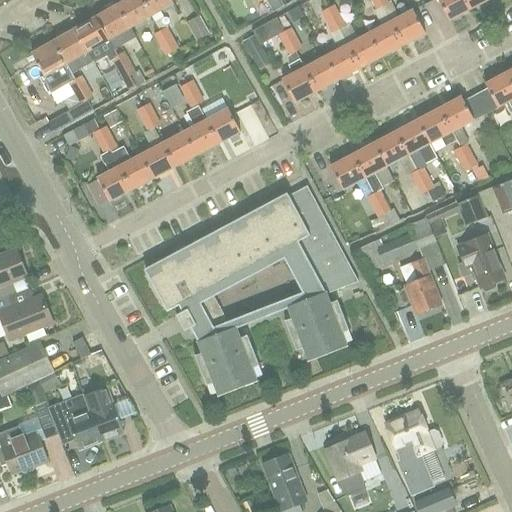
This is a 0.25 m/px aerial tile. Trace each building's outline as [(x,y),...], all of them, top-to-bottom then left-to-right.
[(151,16),(141,0),(126,0),(117,6),(130,28),(151,16)] [(173,4),(170,0),(141,0),(151,16),(155,22),(164,16),(161,11),(173,4)] [(283,5),(280,0),(266,0),(273,11),(283,5)] [(309,0),(297,0),(308,25),(318,21),(309,0)] [(402,45),(378,0),(370,0),(376,9),(373,10),(382,27),(368,34),(381,57),(402,45)] [(378,0),(402,45),(425,33),(413,10),(401,17),(391,0),(389,1),(388,0),(378,0)] [(438,0),(449,20),(471,8),(466,0),(438,0)] [(466,0),(471,8),(486,0),(466,0)] [(347,25),(334,4),(327,8),(338,29),(347,25)] [(117,6),(97,17),(110,40),(130,28),(117,6)] [(285,8),(270,16),(274,25),(290,18),(285,8)] [(338,29),(327,8),(320,12),(332,32),(338,29)] [(185,23),(197,41),(211,33),(200,14),(185,23)] [(97,17),(76,29),(89,52),(102,44),(110,40),(97,17)] [(303,48),(291,27),(284,31),(296,52),(303,48)] [(168,28),(154,36),(159,45),(165,41),(167,43),(174,39),(168,28)] [(89,52),(76,29),(53,42),(66,65),(67,64),(72,73),(94,62),(89,52)] [(277,35),(289,56),(296,52),(284,31),(277,35)] [(242,41),(258,69),(271,62),(255,34),(242,41)] [(381,57),(368,34),(347,45),(359,68),(381,57)] [(180,49),(174,39),(167,43),(165,41),(159,45),(167,57),(180,49)] [(66,65),(53,42),(31,54),(43,76),(39,79),(49,96),(69,84),(68,83),(74,80),(66,65)] [(359,68),(347,45),(325,57),(337,80),(359,68)] [(118,56),(111,60),(116,69),(123,65),(124,67),(132,63),(125,51),(118,55),(118,56)] [(337,80),(325,57),(304,68),(316,91),(337,80)] [(137,72),(132,63),(124,67),(123,65),(116,69),(123,81),(130,77),(137,72)] [(316,91),(304,68),(282,80),(294,103),(316,91)] [(137,72),(130,77),(135,86),(145,81),(139,70),(137,72)] [(511,80),(507,72),(485,84),(487,88),(497,107),(508,101),(511,109),(511,80)] [(87,89),(89,87),(82,75),(74,80),(68,83),(69,84),(74,93),(80,90),(81,92),(87,89)] [(193,80),(185,84),(197,105),(204,101),(193,80)] [(197,105),(185,84),(179,87),(191,109),(197,105)] [(74,93),(80,104),(94,97),(93,95),(89,87),(87,89),(81,92),(80,90),(74,93)] [(497,107),(487,88),(463,100),(473,119),(474,120),(498,108),(497,107)] [(461,96),(439,108),(457,141),(452,130),(473,119),(463,100),(461,96)] [(69,110),(75,121),(92,111),(86,101),(69,110)] [(143,107),(142,107),(153,128),(161,123),(150,103),(143,107)] [(194,126),(183,132),(196,156),(218,144),(205,120),(197,106),(186,112),(194,126)] [(147,131),(153,128),(142,107),(136,110),(147,131)] [(457,141),(439,108),(418,120),(430,142),(440,137),(446,147),(457,141)] [(218,144),(240,132),(227,109),(205,120),(218,144)] [(116,110),(105,116),(111,127),(122,121),(116,110)] [(100,129),(94,119),(83,125),(89,136),(93,133),(105,153),(100,156),(109,172),(96,179),(108,202),(131,190),(112,153),(110,150),(100,129)] [(430,142),(418,120),(396,131),(408,154),(417,171),(428,192),(434,203),(447,195),(439,181),(434,184),(425,167),(427,165),(418,149),(430,142)] [(119,146),(107,125),(100,129),(110,150),(119,146)] [(408,154),(396,131),(374,143),(386,166),(408,154)] [(196,156),(183,132),(162,144),(174,167),(196,156)] [(386,166),(374,143),(352,155),(365,177),(373,194),(385,215),(390,225),(401,220),(394,208),(392,209),(381,190),(384,189),(383,187),(394,181),(386,166)] [(174,167),(162,144),(152,149),(140,155),(152,179),(174,167)] [(467,144),(460,147),(471,168),(478,164),(467,144)] [(79,150),(70,146),(65,157),(74,162),(79,150)] [(152,179),(140,155),(131,160),(124,146),(120,148),(112,152),(131,190),(152,179)] [(471,168),(460,147),(453,151),(464,172),(471,168)] [(365,177),(352,155),(330,167),(342,190),(356,182),(365,177)] [(438,162),(444,174),(457,167),(451,156),(438,162)] [(472,171),(478,182),(489,176),(483,165),(472,171)] [(417,171),(410,175),(421,196),(428,192),(417,171)] [(511,179),(511,180),(492,187),(498,202),(502,213),(511,209),(511,179)] [(259,365),(247,335),(240,338),(236,329),(236,327),(217,334),(213,327),(227,322),(214,298),(202,304),(198,295),(309,236),(313,242),(301,249),(325,293),(287,307),(288,309),(292,318),(284,321),(296,350),(303,348),(307,358),(346,343),(342,333),(349,330),(337,300),(330,303),(326,294),(358,282),(307,186),(293,193),(296,198),(291,200),(289,195),(271,205),(273,210),(263,216),(260,211),(242,220),(245,225),(235,231),(232,226),(214,235),(217,240),(206,246),(204,241),(186,250),(189,256),(178,261),(175,256),(158,265),(161,270),(148,277),(167,312),(179,305),(182,311),(176,315),(184,331),(191,328),(197,342),(196,342),(197,344),(197,343),(201,352),(194,356),(206,385),(213,383),(217,393),(256,378),(251,368),(259,365)] [(487,217),(484,208),(477,192),(478,195),(458,203),(457,202),(427,216),(426,216),(426,218),(429,224),(460,211),(462,215),(466,226),(487,217)] [(373,194),(366,198),(378,219),(385,215),(373,194)] [(382,263),(419,249),(436,242),(429,224),(426,218),(408,225),(411,232),(376,247),(382,263)] [(493,249),(487,234),(457,246),(463,261),(468,259),(480,288),(482,287),(483,290),(486,291),(495,288),(496,285),(495,282),(504,278),(493,249)] [(371,244),(360,248),(365,259),(375,255),(371,244)] [(0,256),(0,299),(10,296),(18,293),(13,282),(28,276),(17,249),(0,256)] [(429,276),(432,275),(424,258),(411,263),(418,281),(404,287),(405,288),(403,289),(399,291),(399,294),(401,301),(404,303),(407,303),(410,302),(416,315),(441,305),(429,276)] [(10,296),(0,299),(0,317),(10,341),(53,323),(42,295),(14,307),(10,296)] [(41,341),(0,360),(0,392),(2,397),(56,372),(41,341)] [(82,394),(101,440),(123,432),(106,387),(85,395),(84,393),(82,394)] [(82,394),(48,407),(47,407),(53,420),(63,445),(75,440),(78,449),(101,440),(82,394)] [(33,406),(40,425),(53,420),(47,407),(48,407),(46,401),(33,406)] [(433,430),(425,434),(416,412),(385,425),(411,501),(435,490),(422,460),(438,446),(441,442),(437,432),(433,430)] [(19,425),(0,432),(0,443),(1,446),(0,446),(0,458),(3,465),(7,463),(12,474),(47,461),(35,429),(31,431),(23,434),(19,425)] [(375,456),(365,432),(326,449),(339,480),(346,497),(367,488),(357,464),(375,456)] [(262,466),(274,495),(280,511),(282,511),(307,502),(300,485),(288,456),(262,466)] [(449,488),(414,502),(417,511),(447,511),(456,508),(449,488)]
